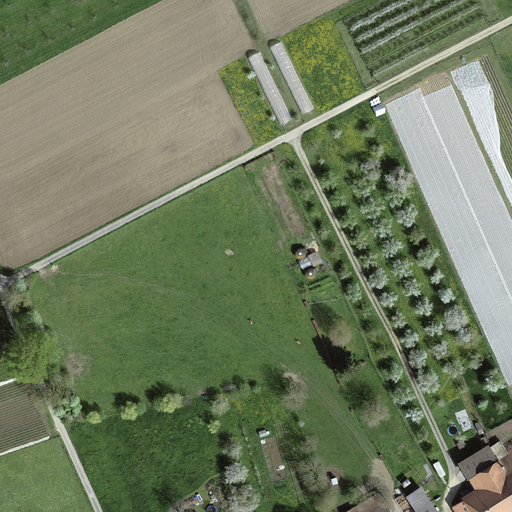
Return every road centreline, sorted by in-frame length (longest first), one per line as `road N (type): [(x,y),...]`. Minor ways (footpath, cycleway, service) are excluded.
road 1 (track): [(0,285),(511,20)]
road 2 (track): [(292,134),(448,460),(446,511)]
road 3 (track): [(98,511),(0,289)]
